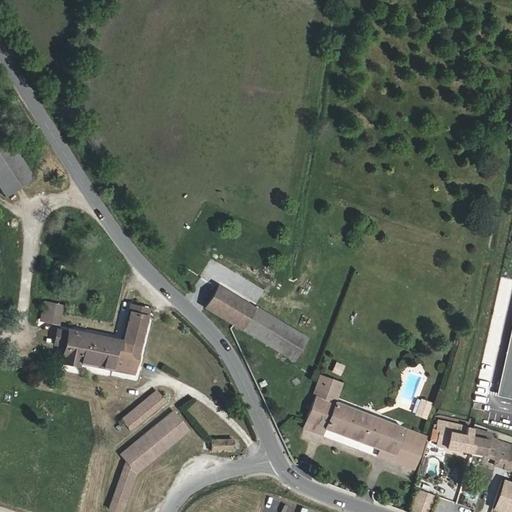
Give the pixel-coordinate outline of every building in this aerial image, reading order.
[(0,128),(0,188),(5,197),(33,178),(0,128)] [(204,308),(255,339),(270,315),(257,307),(255,309),(218,286),(204,308)] [(58,321),(61,306),(46,302),(43,318),(58,321)] [(133,374),(148,316),(139,313),(140,306),(132,303),(122,342),(119,342),(113,370),(133,374)] [(270,315),(255,339),(292,363),(308,338),(270,315)] [(67,341),(70,331),(61,329),(59,339),(67,341)] [(113,370),(119,342),(70,331),(67,341),(62,364),(79,367),(80,362),(113,370)] [(511,339),(500,393),(511,395),(511,339)] [(319,399),(327,379),(319,376),(311,396),(314,397),(319,399)] [(402,428),(335,402),(334,405),(327,402),(334,382),(327,379),(319,399),(314,397),(305,420),(325,428),(380,448),(415,461),(425,439),(401,430),(402,428)] [(334,405),(335,402),(342,385),(334,382),(327,402),(334,405)] [(156,392),(121,422),(130,432),(165,402),(156,392)] [(432,403),(421,400),(415,415),(425,419),(432,403)] [(189,431),(173,412),(123,455),(130,463),(111,510),(118,511),(125,511),(140,474),(189,431)] [(325,428),(305,420),(302,429),(321,436),(325,428)] [(502,469),(511,471),(511,445),(498,441),(500,436),(480,431),(457,427),(434,424),(430,441),(436,442),(435,446),(479,455),(504,462),(502,469)] [(234,440),(213,440),(213,450),(233,450),(234,440)] [(415,461),(380,448),(377,456),(412,469),(415,461)] [(511,511),(511,484),(504,482),(494,509),(502,511),(511,511)] [(415,511),(429,511),(434,494),(415,489),(410,510),(415,511)]
